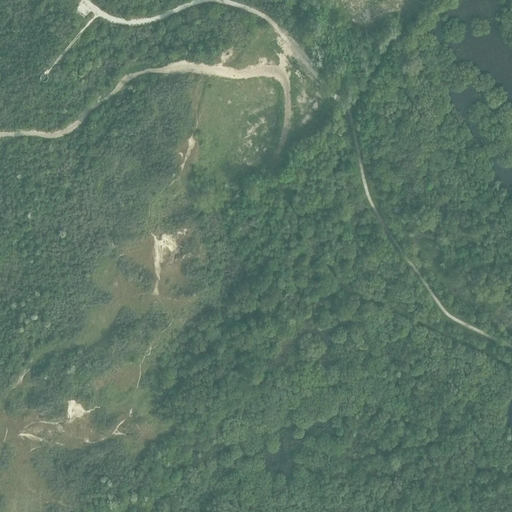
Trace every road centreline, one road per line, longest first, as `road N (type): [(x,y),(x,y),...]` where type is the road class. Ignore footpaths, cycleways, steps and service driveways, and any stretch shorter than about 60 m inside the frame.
road 1 (unknown): [(289,100),(271,168),(342,292),(511,365)]
road 2 (unknown): [(289,100),(255,90),(165,107),(79,150),(0,138)]
